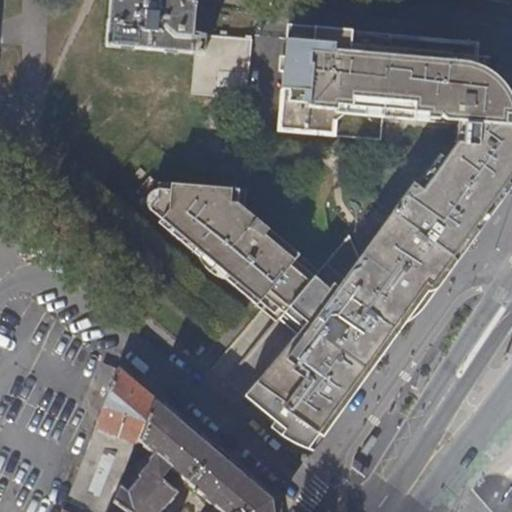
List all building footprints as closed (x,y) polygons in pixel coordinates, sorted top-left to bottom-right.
[(177,0),(111,0),(108,47),(192,55),(197,2),(177,0)] [(479,43),(366,33),(288,26),(278,131),(376,140),(379,114),(459,121),(489,124),(511,126),(511,97),(509,92),(504,85),(494,76),(477,65),(479,43)] [(197,42),(192,96),(218,98),(248,100),(253,41),(199,37),(198,42),(197,42)] [(511,126),(489,124),(459,121),(457,143),(423,190),(413,183),(392,213),(458,261),(466,250),(459,245),(468,233),(474,238),(511,184),(511,126)] [(269,299),(284,311),(309,280),(314,274),(295,258),(300,252),(252,211),(245,205),(244,191),(164,185),(163,202),(155,211),(167,221),(164,225),(212,266),(220,256),(231,266),(226,272),(233,278),(230,281),(261,308),(269,299)] [(245,205),(252,211),(252,192),(244,191),(245,205)] [(279,317),(296,334),(278,354),(303,372),(300,376),(339,406),(343,407),(345,406),(347,405),(373,368),(374,366),(374,364),(371,361),(379,350),(386,355),(386,354),(384,353),(391,344),(393,345),(393,344),(387,340),(395,327),(407,323),(413,319),(420,313),(424,307),(458,261),(392,213),(359,257),(345,238),(319,269),(314,274),(309,280),(284,311),(279,317)] [(474,238),(468,233),(459,245),(466,250),(474,238)] [(295,258),(314,274),(319,269),(300,252),(295,258)] [(212,266),(230,281),(233,278),(226,272),(231,266),(220,256),(212,266)] [(279,317),(284,311),(269,299),(261,308),(276,321),(279,317)] [(339,406),(300,376),(303,372),(278,354),(244,396),(268,416),(288,391),(296,397),(297,395),(303,399),(301,402),(305,405),(307,402),(308,403),(309,404),(310,406),(311,407),(311,408),(311,409),(320,415),(316,421),(318,423),(320,425),(320,427),(320,430),(319,433),(318,435),(339,406)] [(103,364),(94,389),(105,393),(114,369),(103,364)] [(156,402),(117,368),(66,502),(87,511),(109,511),(113,503),(121,485),(139,444),(156,402)] [(288,391),(268,416),(300,443),(305,437),(307,438),(313,438),(316,437),(318,435),(319,433),(320,430),(320,427),(320,425),(318,423),(316,421),(320,415),(311,409),(311,408),(311,407),(310,406),(309,404),(308,403),(307,402),(305,405),(301,402),(303,399),(297,395),(296,397),(288,391)] [(271,511),(271,500),(156,402),(139,444),(153,456),(149,462),(151,464),(127,490),(121,485),(113,503),(125,511),(160,511),(177,493),(162,480),(171,470),(221,511),(271,511)]
